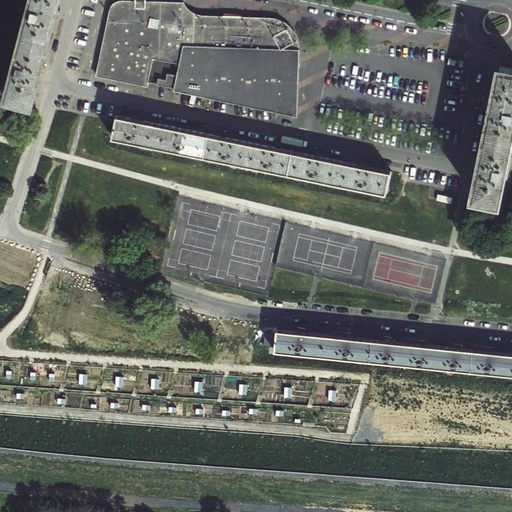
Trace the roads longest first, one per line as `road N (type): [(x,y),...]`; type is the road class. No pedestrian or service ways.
road 1 (residential): [(486,48),(461,168),(53,84)]
road 2 (residential): [(511,336),(231,308),(4,230)]
road 3 (primary): [(318,0),(474,37)]
road 4 (residential): [(4,230),(53,84)]
